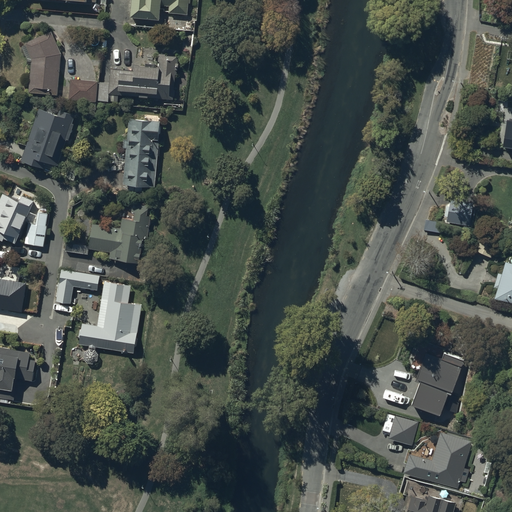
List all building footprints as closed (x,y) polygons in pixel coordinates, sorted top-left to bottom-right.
[(132,0),(132,14),(159,17),(160,2),(171,3),(170,10),(186,12),(187,0),(132,0)] [(60,52),(51,31),(27,42),(33,57),(30,91),(56,93),(60,52)] [(178,55),(160,53),(159,66),(136,64),(136,70),(111,68),(110,81),(109,92),(174,98),(178,55)] [(99,81),(71,78),(70,97),(97,99),(99,81)] [(109,92),(110,81),(99,81),(97,99),(109,100),(109,92)] [(73,114),(61,110),(59,114),(39,108),(22,159),(44,166),(46,159),(56,163),(73,114)] [(159,119),(130,117),(125,182),(154,184),(159,119)] [(20,200),(2,192),(0,197),(0,238),(2,239),(3,236),(15,241),(24,220),(29,222),(25,242),(45,244),(49,213),(38,211),(38,214),(28,210),(33,199),(23,195),(20,200)] [(148,204),(134,202),(133,210),(136,210),(135,219),(123,217),(121,227),(93,223),(90,245),(90,247),(111,250),(111,256),(140,260),(144,235),(148,236),(151,215),(146,214),(148,204)] [(90,247),(90,245),(67,241),(66,250),(89,253),(90,247)] [(511,261),(506,260),(501,274),(498,273),(493,287),(497,289),(494,297),(511,303),(511,261)] [(98,288),(100,274),(62,268),(57,299),(70,301),(73,284),(98,288)] [(26,282),(0,278),(0,305),(21,309),(26,282)] [(130,285),(106,282),(99,325),(83,323),(80,343),(133,351),(140,305),(127,303),(130,285)] [(28,352),(0,347),(0,385),(11,387),(14,374),(31,377),(34,361),(27,359),(28,352)] [(412,444),(418,421),(395,415),(389,438),(412,444)] [(409,452),(403,471),(458,487),(472,441),(440,431),(432,458),(409,452)] [(453,511),(458,500),(428,489),(426,496),(411,491),(406,506),(419,510),(418,511),(453,511)]
